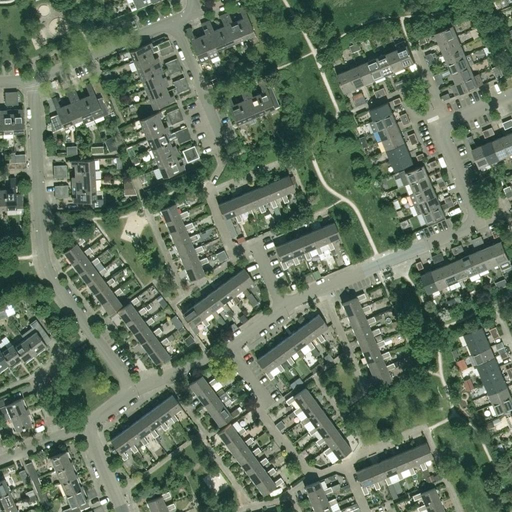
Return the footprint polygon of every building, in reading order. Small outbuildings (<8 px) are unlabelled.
[(153,2),(157,0),(133,0),(136,8),(135,8),(136,9),(153,2)] [(255,34),(243,6),(238,8),(243,18),(237,20),(245,38),(255,34)] [(245,38),(237,20),(232,22),(228,12),(224,14),(236,42),(244,38),(245,38)] [(236,42),(224,14),(220,16),(224,26),(219,28),(226,46),(227,46),(236,42)] [(226,46),(219,28),(213,30),(209,20),(205,22),(217,50),(225,46),(226,46)] [(205,34),(200,36),(207,54),(210,59),(219,55),(217,50),(205,22),(201,24),(205,34)] [(457,36),(453,26),(453,25),(434,33),(435,34),(435,33),(439,43),(457,36)] [(210,59),(207,54),(200,36),(194,38),(190,28),(186,30),(200,63),(210,59)] [(461,46),(457,36),(439,43),(441,48),(443,53),(461,46)] [(171,45),(168,39),(157,44),(159,50),(171,45)] [(409,50),(409,48),(405,40),(395,44),(397,49),(404,67),(414,63),(415,63),(409,50)] [(151,53),(148,48),(152,47),(150,42),(129,51),(133,61),(151,53)] [(161,56),(173,51),(171,45),(159,50),(161,56)] [(448,63),(465,56),(461,46),(443,53),(448,63)] [(404,67),(397,49),(387,53),(394,71),(404,67)] [(158,61),(157,57),(153,59),(151,53),(133,61),(137,70),(158,61)] [(394,71),(387,53),(377,57),(384,75),(394,71)] [(465,56),(448,63),(452,73),(469,66),(474,64),(470,54),(465,56)] [(384,75),(377,57),(367,61),(374,79),(384,75)] [(167,69),(179,64),(176,58),(165,63),(167,69)] [(141,80),(162,71),(158,61),(137,70),(141,79),(141,80)] [(374,79),(367,61),(357,66),(364,84),(374,79)] [(181,70),(179,64),(167,69),(169,74),(181,70)] [(364,84),(357,66),(347,70),(354,88),(364,84)] [(474,76),(469,66),(452,73),(456,83),(474,76)] [(422,79),(419,72),(417,69),(413,71),(417,81),(422,79)] [(354,88),(347,70),(337,74),(336,74),(344,93),(345,92),(354,88)] [(145,89),(166,80),(162,71),(141,80),(145,89)] [(474,76),(456,83),(460,93),(483,84),(479,73),(474,76)] [(187,83),(184,77),(173,82),(175,88),(187,83)] [(167,91),(165,86),(168,84),(166,80),(145,89),(149,99),(167,91)] [(271,86),(266,88),(263,80),(258,82),(263,93),(258,95),(265,112),(279,106),(271,86)] [(101,97),(97,99),(90,83),(85,85),(90,95),(84,97),(94,120),(108,114),(101,97)] [(177,93),(189,88),(187,83),(175,88),(177,93)] [(265,112),(258,95),(252,97),(248,86),(244,88),(256,116),(265,112)] [(256,116),(244,88),(240,90),(244,100),(239,103),(246,120),(256,116)] [(94,120),(84,97),(79,99),(75,89),(71,91),(82,119),(84,124),(94,120)] [(82,119),(71,91),(66,93),(71,103),(65,105),(73,123),(82,119)] [(174,100),(172,95),(169,96),(167,91),(149,99),(153,108),(174,100)] [(246,120),(239,103),(234,105),(229,94),(225,96),(236,124),(246,120)] [(73,123),(65,105),(60,107),(56,97),(51,99),(63,127),(73,123)] [(392,112),(388,103),(388,102),(369,110),(370,110),(374,120),(392,112)] [(169,119),(181,114),(178,108),(166,113),(169,119)] [(14,133),(24,132),(22,109),(12,110),(13,136),(14,136),(14,133)] [(13,136),(12,110),(2,110),(3,133),(3,138),(12,137),(12,136),(13,136)] [(161,122),(159,117),(162,116),(160,111),(139,120),(143,130),(161,122)] [(392,112),(374,120),(369,122),(374,132),(378,130),(396,122),(392,112)] [(183,120),(181,114),(169,119),(171,125),(183,120)] [(168,130),(167,126),(163,128),(161,122),(143,130),(147,139),(168,130)] [(400,132),(396,122),(378,130),(382,140),(400,132)] [(177,138),(189,133),(186,127),(175,132),(177,138)] [(169,141),(172,140),(177,138),(175,132),(170,134),(168,130),(147,139),(151,149),(169,141)] [(404,142),(400,132),(382,140),(387,150),(404,142)] [(511,153),(511,132),(502,137),(509,154),(511,153)] [(179,143),(191,138),(189,133),(177,138),(179,143)] [(117,149),(112,137),(104,140),(109,152),(117,149)] [(509,154),(502,137),(496,139),(492,141),(499,159),(509,154)] [(155,158),(176,149),(172,140),(169,141),(151,149),(155,158)] [(499,159),(492,141),(482,145),(489,163),(496,160),(499,159)] [(409,153),(404,142),(387,150),(391,160),(409,153)] [(489,163),(482,145),(476,147),(474,142),(469,144),(471,149),(479,168),(480,167),(489,163)] [(197,152),(194,146),(182,151),(185,156),(197,152)] [(177,160),(175,155),(178,153),(176,149),(155,158),(159,168),(177,160)] [(199,157),(197,152),(185,156),(187,162),(199,157)] [(413,162),(409,153),(391,160),(395,169),(394,170),(395,171),(414,163),(413,162)] [(425,158),(423,153),(416,156),(418,161),(425,158)] [(94,170),(94,159),(71,160),(71,166),(75,165),(75,171),(94,170)] [(184,168),(182,164),(179,165),(177,160),(159,168),(163,177),(184,168)] [(428,175),(424,166),(424,165),(405,173),(406,173),(410,183),(428,175)] [(72,181),(95,180),(94,170),(75,171),(75,176),(71,177),(72,181)] [(281,195),(284,203),(289,201),(285,193),(295,190),(289,175),(277,180),(283,195),(281,195)] [(432,185),(431,183),(428,175),(410,183),(414,193),(432,185)] [(16,194),(15,178),(10,178),(10,189),(5,190),(6,209),(24,208),(23,194),(19,194),(16,194)] [(72,191),(76,191),(95,190),(95,180),(72,181),(72,186),(72,191)] [(270,200),(273,208),(277,206),(274,198),(281,195),(283,195),(277,180),(265,185),(271,200),(270,200)] [(258,205),(261,213),(265,211),(262,203),(270,200),(271,200),(265,185),(253,190),(259,204),(258,205)] [(432,185),(414,193),(410,195),(414,205),(436,195),(432,185)] [(94,201),(96,201),(95,190),(76,191),(72,191),(73,202),(82,201),(82,208),(95,207),(94,201)] [(246,210),(249,217),(254,216),(250,208),(258,205),(259,204),(253,190),(242,195),(248,209),(246,210)] [(234,215),(238,222),(242,221),(239,213),(246,210),(248,209),(242,195),(230,200),(236,214),(234,215)] [(440,205),(436,195),(414,205),(418,215),(423,213),(440,205)] [(160,209),(165,221),(180,215),(179,214),(176,206),(184,203),(182,199),(174,202),(174,203),(160,209)] [(223,219),(231,238),(237,235),(230,217),(234,215),(236,214),(230,200),(218,205),(224,219),(223,219)] [(446,203),(440,205),(423,213),(427,222),(426,222),(427,223),(445,215),(444,215),(442,210),(448,208),(446,203)] [(269,210),(263,212),(265,218),(271,216),(269,210)] [(165,221),(170,233),(185,227),(184,226),(181,218),(188,215),(187,211),(179,214),(180,215),(165,221)] [(401,224),(403,230),(409,228),(407,222),(401,224)] [(170,233),(175,245),(190,239),(189,237),(186,230),(193,227),(192,223),(184,226),(185,227),(170,233)] [(327,243),(330,250),(331,250),(334,249),(331,241),(340,237),(334,223),(322,228),(328,242),(327,243)] [(315,247),(318,255),(319,255),(322,253),(319,246),(327,243),(328,242),(322,228),(310,232),(316,247),(315,247)] [(303,252),(306,260),(311,258),(308,250),(315,247),(316,247),(310,232),(299,237),(305,252),(303,252)] [(175,245),(180,256),(194,250),(194,249),(191,242),(198,238),(196,234),(189,237),(190,239),(175,245)] [(64,252),(71,263),(84,253),(83,252),(78,246),(85,241),(82,237),(75,242),(76,243),(64,252)] [(291,257),(295,265),(299,263),(296,255),(303,252),(305,252),(299,237),(287,242),(293,256),(291,257)] [(509,259),(502,241),(501,241),(491,246),(499,263),(509,259)] [(280,261),(283,270),(287,268),(284,260),(291,257),(293,256),(287,242),(275,247),(281,261),(280,261)] [(180,256),(185,268),(199,262),(199,260),(196,253),(203,250),(201,246),(194,249),(194,250),(180,256)] [(499,263),(491,246),(481,250),(489,267),(499,263)] [(71,263),(79,273),(91,263),(90,262),(85,255),(92,251),(89,247),(83,252),(84,253),(71,263)] [(489,267),(481,250),(471,254),(479,272),(489,267)] [(479,272),(471,254),(461,258),(469,276),(479,272)] [(79,273),(86,283),(99,274),(98,272),(93,266),(100,261),(97,257),(90,262),(91,263),(79,273)] [(185,268),(190,280),(204,274),(200,265),(208,262),(206,257),(199,260),(199,262),(185,268)] [(469,276),(461,258),(451,262),(459,280),(469,276)] [(459,280),(451,262),(441,267),(449,284),(459,280)] [(86,283),(94,293),(106,284),(105,282),(101,276),(107,271),(104,267),(98,272),(99,274),(86,283)] [(449,284),(441,267),(431,271),(439,289),(449,284)] [(241,290),(253,306),(258,302),(251,293),(250,294),(245,287),(253,281),(244,269),(233,277),(242,289),(241,290)] [(318,269),(312,272),(315,280),(321,277),(321,276),(318,269)] [(439,289),(431,271),(422,275),(421,275),(429,293),(439,289)] [(305,286),(314,281),(311,275),(302,279),(305,286)] [(231,297),(236,304),(240,301),(235,295),(241,290),(242,289),(233,277),(223,284),(232,297),(231,297)] [(94,293),(101,303),(114,294),(113,293),(108,286),(115,281),(112,278),(105,282),(106,284),(94,293)] [(505,279),(495,283),(496,285),(498,289),(507,285),(506,281),(505,279)] [(221,305),(226,312),(227,311),(229,309),(224,302),(231,297),(232,297),(223,284),(212,292),(222,304),(221,305)] [(101,303),(109,314),(121,304),(116,296),(122,291),(119,288),(113,293),(114,294),(101,303)] [(210,312),(215,319),(219,316),(214,310),(221,305),(222,304),(212,292),(202,299),(212,312),(210,312)] [(342,304),(347,316),(361,310),(361,308),(358,301),(365,297),(363,293),(355,297),(356,298),(342,304)] [(118,312),(125,322),(138,313),(137,312),(132,305),(139,300),(136,297),(129,302),(130,303),(118,312)] [(200,320),(205,327),(209,324),(204,317),(210,312),(212,312),(202,299),(192,306),(202,319),(200,320)] [(347,316),(352,327),(366,321),(365,319),(362,312),(370,309),(368,305),(361,308),(361,310),(347,316)] [(190,327),(195,334),(199,331),(194,325),(200,320),(202,319),(192,306),(182,314),(191,326),(190,327)] [(125,322),(133,333),(145,323),(144,322),(140,316),(146,311),(144,307),(137,312),(138,313),(125,322)] [(316,336),(321,342),(324,340),(319,333),(327,327),(318,314),(308,322),(317,335),(316,336)] [(175,315),(169,319),(173,323),(178,319),(175,315)] [(352,327),(357,339),(371,333),(370,331),(367,324),(375,321),(373,316),(365,319),(366,321),(352,327)] [(133,333),(140,343),(153,334),(152,332),(147,326),(154,321),(151,317),(144,322),(145,323),(133,333)] [(51,339),(36,320),(30,324),(32,327),(21,335),(24,339),(24,340),(35,355),(37,355),(35,353),(43,347),(45,349),(47,347),(45,344),(51,339)] [(306,343),(310,350),(314,347),(309,340),(316,336),(317,335),(308,322),(298,330),(307,342),(306,343)] [(486,336),(482,327),(483,327),(482,326),(464,334),(465,334),(469,344),(486,336)] [(140,343),(148,353),(160,344),(159,342),(155,336),(161,331),(159,327),(152,332),(153,334),(140,343)] [(357,339),(362,351),(376,345),(375,343),(372,335),(380,332),(378,328),(370,331),(371,333),(357,339)] [(295,351),(300,357),(304,355),(299,348),(306,343),(307,342),(298,330),(287,337),(297,350),(295,351)] [(490,346),(486,336),(469,344),(473,354),(490,346)] [(148,353),(156,364),(168,354),(162,346),(169,341),(166,337),(159,342),(160,344),(148,353)] [(285,358),(290,365),(294,362),(289,356),(295,351),(297,350),(287,337),(277,345),(287,357),(285,358)] [(35,355),(24,340),(14,347),(12,344),(11,345),(22,360),(23,360),(25,363),(26,363),(24,361),(33,354),(34,356),(35,355)] [(362,351),(367,363),(381,357),(380,354),(377,347),(385,344),(384,342),(383,340),(375,343),(376,345),(362,351)] [(22,360),(11,345),(7,348),(5,345),(0,348),(0,351),(10,365),(12,368),(13,367),(12,366),(20,360),(21,361),(22,360)] [(275,366),(280,372),(284,370),(279,363),(285,358),(287,357),(277,345),(267,352),(277,365),(275,366)] [(494,356),(490,346),(473,354),(477,364),(494,356)] [(0,369),(7,365),(8,366),(10,365),(0,351),(0,369)] [(367,363),(372,374),(386,368),(385,366),(382,359),(390,356),(388,351),(380,354),(381,357),(367,363)] [(265,373),(270,380),(274,377),(269,371),(275,366),(277,365),(267,352),(257,360),(266,372),(265,373)] [(499,367),(496,360),(494,356),(477,364),(481,374),(499,367)] [(457,361),(456,362),(459,367),(466,364),(464,359),(457,361)] [(320,362),(314,366),(318,371),(323,366),(320,362)] [(372,374),(376,386),(391,380),(387,370),(394,367),(393,363),(385,366),(386,368),(372,374)] [(503,377),(499,367),(481,374),(485,384),(503,377)] [(189,384),(196,395),(209,385),(210,387),(217,382),(214,378),(207,383),(201,375),(189,384)] [(507,387),(503,377),(485,384),(490,394),(507,387)] [(303,382),(299,378),(294,381),(298,386),(303,382)] [(196,395),(204,405),(217,396),(217,397),(224,392),(221,388),(215,393),(210,387),(209,385),(196,395)] [(511,397),(507,387),(490,394),(494,404),(511,397)] [(300,406),(301,408),(313,398),(305,388),(293,397),(293,396),(285,401),(288,405),(295,400),(300,406)] [(169,416),(174,423),(178,420),(173,413),(181,407),(172,395),(161,403),(171,415),(169,416)] [(25,409),(21,400),(24,399),(23,398),(13,402),(10,396),(0,400),(0,407),(0,408),(5,420),(10,418),(28,411),(27,408),(25,409)] [(204,405),(211,415),(224,406),(225,407),(232,402),(231,401),(229,398),(222,403),(217,397),(217,396),(204,405)] [(511,398),(511,397),(494,404),(496,408),(498,413),(497,414),(498,414),(511,408),(511,398)] [(307,416),(308,418),(321,408),(313,398),(301,408),(300,406),(293,411),(296,415),(302,410),(307,416)] [(159,424),(164,430),(168,427),(163,421),(169,416),(171,415),(161,403),(151,410),(160,423),(159,424)] [(211,415),(219,425),(231,417),(232,418),(239,412),(236,409),(230,414),(225,407),(224,406),(211,415)] [(315,427),(316,428),(328,418),(321,408),(308,418),(307,416),(300,421),(303,425),(310,420),(315,427)] [(149,431),(154,438),(157,435),(158,435),(153,428),(159,424),(160,423),(151,410),(141,418),(150,430),(149,431)] [(31,423),(27,414),(29,413),(28,411),(10,418),(16,431),(34,423),(33,422),(31,423)] [(139,439),(144,445),(147,442),(142,436),(149,431),(150,430),(141,418),(131,425),(140,438),(139,439)] [(322,437),(323,438),(336,429),(328,418),(316,428),(315,427),(308,432),(311,435),(317,430),(322,437)] [(281,420),(275,425),(280,430),(284,427),(284,425),(281,420)] [(218,433),(225,444),(238,435),(239,436),(245,431),(243,427),(236,432),(230,424),(218,433)] [(129,446),(134,453),(137,450),(132,443),(139,439),(140,438),(131,425),(121,433),(130,445),(129,446)] [(330,447),(331,448),(343,439),(336,429),(323,438),(322,437),(315,442),(318,446),(325,441),(330,447)] [(118,453),(123,460),(127,457),(122,451),(129,446),(130,445),(121,433),(110,440),(119,452),(118,453)] [(225,444),(233,454),(245,445),(246,446),(253,441),(250,437),(244,442),(239,436),(238,435),(225,444)] [(332,451),(338,458),(351,449),(343,439),(331,448),(330,447),(323,452),(324,453),(326,456),(332,451)] [(419,462),(422,470),(426,468),(423,460),(432,457),(426,442),(414,447),(420,462),(419,462)] [(233,454),(240,464),(253,455),(254,456),(260,451),(260,450),(258,447),(251,452),(246,446),(245,445),(233,454)] [(407,467),(410,475),(414,473),(411,465),(419,462),(420,462),(414,447),(402,452),(409,466),(407,467)] [(70,462),(66,452),(68,451),(68,450),(50,458),(55,471),(73,463),(72,461),(70,462)] [(395,472),(398,480),(403,478),(400,470),(407,467),(409,466),(402,452),(391,457),(397,471),(395,472)] [(240,464),(248,474),(261,465),(261,466),(268,461),(265,458),(259,463),(254,456),(253,455),(240,464)] [(384,477),(387,484),(388,484),(391,483),(388,475),(395,472),(397,471),(391,457),(379,462),(385,476),(384,477)] [(37,476),(31,462),(25,465),(31,478),(37,476)] [(372,482),(375,489),(380,488),(376,480),(384,477),(385,476),(379,462),(367,467),(374,481),(372,482)] [(75,474),(71,464),(73,463),(55,471),(60,483),(78,475),(77,473),(75,474)] [(248,474),(255,484),(268,475),(269,476),(275,471),(273,468),(266,473),(261,466),(261,465),(248,474)] [(360,486),(364,494),(368,492),(365,485),(372,482),(374,481),(367,467),(355,472),(361,486),(360,486)] [(29,482),(24,470),(18,472),(24,484),(29,482)] [(433,474),(425,477),(428,484),(436,481),(433,474)] [(80,486),(76,477),(78,476),(78,475),(60,483),(65,495),(83,488),(82,485),(80,486)] [(255,484),(263,495),(275,486),(276,487),(283,482),(280,478),(274,483),(269,476),(268,475),(255,484)] [(42,489),(37,476),(31,478),(36,492),(42,489)] [(0,494),(9,491),(3,479),(0,480),(0,494)] [(304,487),(309,499),(324,493),(324,494),(332,491),(331,489),(330,487),(322,490),(319,481),(304,487)] [(339,483),(330,487),(331,489),(332,491),(341,487),(339,483)] [(388,484),(387,484),(393,499),(397,497),(391,483),(388,484)] [(78,505),(89,500),(87,498),(85,499),(81,489),(83,488),(65,495),(70,508),(62,511),(76,511),(80,511),(78,505)] [(151,511),(156,511),(166,508),(166,506),(162,499),(170,495),(167,488),(159,491),(161,496),(147,502),(151,511)] [(439,499),(434,488),(421,493),(420,492),(412,496),(414,500),(421,497),(425,504),(425,505),(439,499)] [(48,502),(42,489),(36,492),(42,505),(48,502)] [(0,509),(14,503),(9,491),(0,494),(0,509)] [(309,499),(314,510),(329,504),(329,506),(337,503),(336,501),(335,498),(327,502),(324,494),(324,493),(309,499)] [(427,511),(441,511),(444,511),(439,499),(425,505),(425,504),(417,507),(419,511),(426,508),(427,511)] [(0,511),(17,511),(14,503),(0,509),(0,511)] [(156,511),(167,511),(167,510),(175,507),(173,503),(166,506),(166,508),(156,511)]
